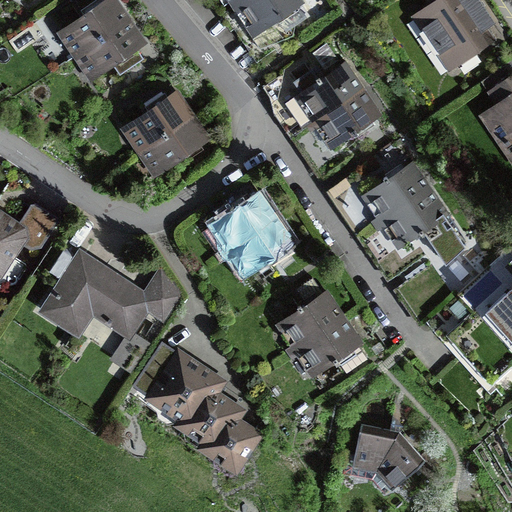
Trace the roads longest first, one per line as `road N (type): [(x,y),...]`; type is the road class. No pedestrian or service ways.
road 1 (residential): [(248,108),(250,138),(234,167),(185,203),(146,215),(105,210),(0,141)]
road 2 (residential): [(418,339),(248,108)]
road 3 (residential): [(248,108),(158,0)]
